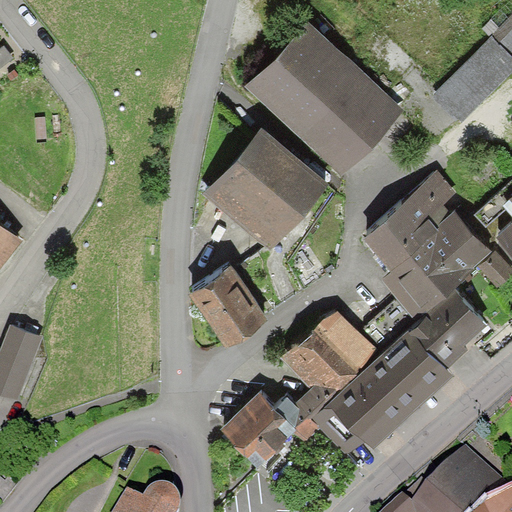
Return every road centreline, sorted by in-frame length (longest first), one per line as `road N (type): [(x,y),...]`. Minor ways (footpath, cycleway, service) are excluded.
road 1 (residential): [(221,0),(171,227),(181,409)]
road 2 (residential): [(9,0),(74,83),(88,125),(78,192),(0,296)]
road 3 (tertiary): [(358,511),(511,373)]
road 4 (residential): [(181,409),(80,448),(16,511)]
